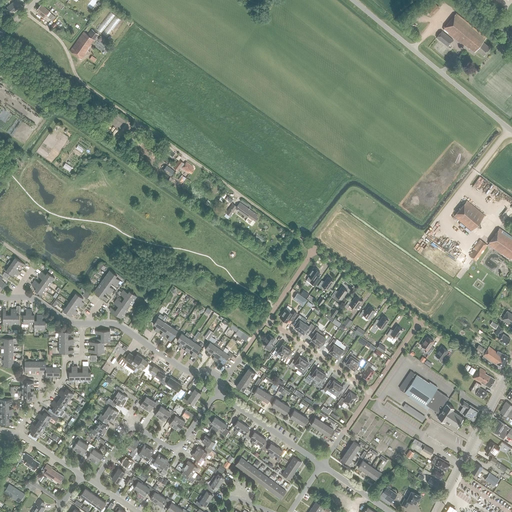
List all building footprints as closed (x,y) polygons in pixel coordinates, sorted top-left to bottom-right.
[(23,6),(20,4),(23,1),(22,0),(15,0),(16,1),(11,5),(6,0),(5,0),(3,2),(7,7),(6,8),(11,13),(14,11),(15,13),(23,6)] [(431,16),(439,9),(433,3),(425,11),(431,16)] [(49,12),(41,5),(36,10),(38,12),(37,13),(43,18),(49,12)] [(108,37),(121,19),(105,7),(92,25),(98,29),(108,37)] [(476,51),(483,57),(490,49),(483,43),(486,38),(457,14),(443,30),(463,46),(464,45),(469,49),(469,48),(475,53),(476,51)] [(115,42),(129,24),(124,21),(111,39),(115,42)] [(94,40),(98,34),(92,30),(88,35),(84,32),(70,51),(81,60),(92,46),(91,45),(94,40)] [(436,38),(447,47),(453,40),(442,31),(436,38)] [(3,120),(5,121),(11,114),(9,112),(3,120)] [(178,160),(173,168),(176,170),(177,171),(180,167),(188,174),(189,172),(191,173),(193,171),(194,170),(192,169),(193,167),(186,162),(185,164),(180,161),(178,160)] [(63,166),(70,171),(73,167),(66,162),(63,166)] [(167,166),(163,171),(171,176),(174,171),(167,166)] [(181,175),(178,180),(182,183),(186,178),(181,175)] [(222,198),(230,203),(233,199),(224,194),(222,198)] [(480,222),(485,216),(467,201),(454,217),(472,232),(477,226),(478,227),(481,223),(480,222)] [(232,204),(226,213),(231,216),(235,210),(247,218),(245,221),(252,226),(255,222),(258,218),(256,217),(257,216),(240,203),(237,207),(232,204)] [(511,238),(499,229),(488,245),(508,259),(508,258),(510,260),(511,259),(511,238)] [(475,250),(470,257),(476,261),(487,245),(480,240),(474,249),(475,250)] [(12,262),(19,267),(21,265),(24,267),(25,265),(15,258),(12,262)] [(9,267),(19,274),(20,272),(17,270),(19,267),(12,262),(9,267)] [(19,274),(9,267),(6,271),(13,276),(15,274),(18,276),(19,274)] [(315,286),(319,280),(320,278),(317,276),(320,272),(318,271),(318,270),(316,268),(315,268),(314,268),(308,276),(309,276),(307,280),(315,286)] [(106,275),(118,283),(120,281),(115,277),(116,275),(109,270),(106,275)] [(41,271),(39,274),(51,282),(54,278),(47,273),(46,275),(41,271)] [(42,279),(41,282),(48,287),(51,282),(39,274),(38,276),(42,279)] [(103,279),(110,284),(112,281),(117,285),(118,283),(106,275),(103,279)] [(328,290),(333,281),(332,280),(330,278),(329,278),(328,277),(324,283),(321,281),(317,286),(320,288),(322,286),(328,290)] [(100,283),(112,292),(113,290),(109,286),(110,284),(103,279),(100,283)] [(35,280),(33,283),(45,291),(48,287),(41,282),(39,283),(35,280)] [(42,296),(45,291),(33,283),(31,285),(36,288),(34,290),(42,296)] [(97,288),(104,293),(105,291),(110,294),(112,292),(100,283),(97,288)] [(339,302),(341,299),(347,291),(346,290),(346,289),(344,288),(343,288),(341,287),(337,293),(335,291),(331,296),(339,302)] [(104,293),(97,288),(93,292),(105,301),(107,298),(103,295),(104,293)] [(123,290),(121,292),(133,301),(137,297),(129,291),(128,293),(123,290)] [(125,297),(123,300),(130,305),(133,301),(121,292),(120,294),(125,297)] [(72,298),(82,305),(84,303),(81,301),(83,299),(75,293),(72,298)] [(303,306),(307,300),(297,293),(293,299),(303,306)] [(321,306),(325,300),(321,297),(320,297),(316,303),(320,306),(321,306)] [(355,309),(361,301),(360,300),(359,299),(357,298),(355,297),(351,303),(349,301),(345,306),(347,308),(349,305),(355,309)] [(69,302),(76,307),(78,305),(81,307),(82,305),(72,298),(69,302)] [(117,299),(115,301),(127,310),(130,305),(123,300),(121,302),(117,299)] [(118,307),(116,309),(124,314),(127,310),(115,301),(113,304),(118,307)] [(66,307),(76,314),(77,312),(75,310),(76,307),(69,302),(66,307)] [(76,314),(66,307),(63,311),(70,316),(72,314),(75,316),(76,314)] [(369,319),(375,311),(373,310),(373,309),(371,307),(370,308),(369,307),(365,312),(362,310),(359,316),(361,317),(363,315),(369,319)] [(121,319),(124,314),(116,309),(115,311),(110,308),(109,310),(121,319)] [(286,308),(280,317),(286,322),(289,318),(292,320),(297,313),(292,310),(290,312),(286,308)] [(334,317),(338,310),(334,308),(330,314),(334,317)] [(511,314),(507,312),(502,320),(509,324),(509,323),(511,324),(511,314)] [(299,331),(305,322),(307,320),(302,317),(299,315),(296,320),(298,322),(294,327),(299,331)] [(372,325),(370,329),(375,333),(379,326),(383,329),(389,320),(387,319),(385,317),(384,317),(383,316),(379,322),(376,320),(372,325)] [(160,329),(164,322),(157,317),(153,324),(156,327),(154,331),(157,333),(160,329)] [(348,327),(352,321),(348,318),(347,318),(343,324),(348,327)] [(166,333),(171,326),(164,322),(160,329),(163,331),(160,335),(164,337),(166,333)] [(305,322),(299,331),(304,334),(308,328),(310,330),(314,325),(311,323),(310,325),(305,322)] [(175,329),(171,326),(166,333),(169,335),(167,339),(170,342),(179,328),(177,326),(175,329)] [(386,335),(389,337),(391,338),(393,336),(397,338),(402,330),(401,329),(401,328),(399,327),(398,327),(396,326),(392,332),(390,330),(386,335)] [(315,344),(323,333),(318,330),(319,329),(316,327),(313,332),(315,334),(311,339),(313,341),(312,341),(315,344)] [(358,327),(354,332),(361,336),(365,332),(358,327)] [(497,331),(496,332),(495,334),(500,338),(499,340),(499,341),(501,342),(506,345),(510,340),(503,334),(502,335),(501,334),(503,330),(499,327),(496,330),(497,331)] [(238,329),(235,334),(238,336),(236,339),(240,342),(242,339),(246,341),(249,336),(238,329)] [(188,338),(187,337),(189,334),(187,332),(184,335),(181,333),(177,340),(180,342),(177,346),(181,349),(184,345),(183,345),(188,338)] [(331,337),(328,335),(326,334),(325,335),(323,333),(315,344),(318,346),(319,345),(321,346),(325,340),(327,342),(331,337)] [(265,348),(270,351),(273,346),(271,344),(275,339),(268,334),(262,342),(267,345),(265,348)] [(210,342),(205,349),(208,351),(206,355),(209,357),(212,353),(211,353),(218,344),(215,342),(216,340),(211,337),(208,341),(210,342)] [(423,343),(421,345),(427,350),(425,353),(429,355),(433,349),(430,347),(434,341),(427,337),(425,340),(424,339),(423,339),(422,341),(422,342),(423,343)] [(183,345),(184,345),(187,347),(184,351),(187,353),(190,349),(194,342),(196,339),(194,338),(192,340),(188,338),(183,345)] [(332,346),(328,352),(330,353),(333,355),(339,346),(342,343),(337,339),(336,341),(333,339),(330,344),(332,346)] [(190,349),(193,351),(190,355),(194,357),(203,344),(200,342),(198,345),(194,342),(190,349)] [(218,344),(211,353),(212,353),(215,356),(212,359),(215,362),(218,358),(223,351),(225,348),(221,346),(218,344)] [(276,348),(272,353),(276,356),(279,358),(282,355),(288,347),(285,344),(284,345),(282,344),(278,350),(276,348)] [(478,345),(476,349),(481,353),(480,354),(484,356),(483,356),(496,366),(497,365),(502,367),(507,357),(497,352),(497,353),(489,347),(487,350),(484,348),(484,349),(478,345)] [(339,346),(333,355),(338,358),(342,353),(344,354),(348,349),(345,347),(344,350),(339,346)] [(223,351),(218,358),(221,360),(218,364),(222,366),(228,357),(230,359),(233,355),(228,351),(229,350),(225,347),(225,348),(223,351)] [(282,355),(279,358),(284,362),(287,364),(290,358),(288,357),(292,351),(290,350),(291,349),(288,347),(282,355)] [(441,347),(435,355),(442,360),(440,362),(444,364),(447,359),(444,357),(448,351),(441,347)] [(376,349),(374,353),(379,357),(380,356),(382,358),(384,355),(376,349)] [(346,366),(349,368),(357,358),(352,354),(353,353),(350,351),(347,356),(349,358),(345,364),(347,365),(346,366)] [(136,367),(142,358),(138,356),(139,355),(137,354),(137,355),(137,354),(135,357),(129,353),(126,359),(122,356),(118,363),(124,367),(126,365),(134,371),(136,367)] [(293,360),(289,365),(293,368),(296,365),(299,367),(305,359),(302,356),(301,357),(299,356),(295,362),(293,360)] [(455,356),(448,366),(454,369),(460,359),(455,356)] [(143,370),(145,372),(150,365),(148,364),(149,362),(146,360),(146,361),(142,358),(136,367),(139,369),(141,366),(144,368),(143,370)] [(361,361),(357,358),(349,368),(352,370),(353,369),(355,370),(359,365),(361,366),(365,361),(362,359),(361,361)] [(299,367),(297,370),(302,373),(301,374),(304,376),(307,370),(305,369),(309,363),(307,362),(308,361),(305,359),(299,367)] [(366,369),(362,375),(368,380),(369,378),(370,379),(371,379),(373,377),(372,376),(372,375),(374,371),(377,368),(372,365),(368,362),(364,367),(366,369)] [(145,372),(144,374),(146,375),(147,373),(148,374),(149,372),(152,374),(151,376),(153,378),(155,376),(159,370),(156,367),(153,365),(152,367),(150,365),(145,372)] [(312,379),(314,381),(322,371),(319,369),(318,369),(316,368),(312,374),(310,372),(305,379),(309,382),(312,379)] [(495,380),(484,374),(486,372),(480,368),(478,371),(477,371),(471,381),(473,382),(476,380),(481,383),(490,388),(495,380)] [(248,369),(245,373),(252,378),(255,373),(248,369)] [(162,384),(167,377),(164,375),(166,374),(163,372),(162,372),(159,370),(155,376),(160,379),(158,381),(162,384)] [(325,373),(322,371),(314,381),(319,384),(318,386),(321,388),(324,382),(322,381),(326,375),(324,374),(325,373)] [(427,410),(429,407),(436,412),(435,414),(437,415),(438,416),(437,417),(444,422),(445,422),(446,423),(449,425),(450,423),(456,427),(458,424),(459,424),(461,422),(460,421),(463,418),(452,410),(454,408),(445,402),(448,398),(436,389),(438,388),(430,382),(429,383),(417,375),(416,375),(411,371),(399,388),(405,392),(405,393),(409,396),(408,397),(427,410)] [(245,373),(242,378),(249,382),(252,378),(245,373)] [(166,384),(171,387),(172,387),(176,381),(172,379),(173,378),(170,376),(169,378),(167,377),(162,384),(165,385),(166,384)] [(242,378),(239,382),(246,387),(249,382),(242,378)] [(327,384),(323,389),(326,391),(327,390),(332,393),(339,383),(336,381),(335,382),(333,380),(329,386),(327,384)] [(180,384),(176,381),(172,387),(171,387),(170,389),(172,391),(174,389),(177,391),(175,395),(180,398),(184,392),(180,389),(182,385),(181,385),(182,384),(180,383),(180,384)] [(242,391),(244,389),(245,390),(246,388),(245,387),(246,387),(239,382),(236,387),(242,391)] [(487,393),(479,388),(481,385),(476,382),(470,392),(475,395),(475,394),(483,399),(487,393)] [(332,393),(330,396),(334,399),(335,398),(338,400),(341,395),(339,393),(343,387),(341,386),(341,385),(339,383),(332,393)] [(118,391),(115,396),(124,402),(127,397),(122,394),(124,391),(117,386),(115,389),(118,391)] [(253,394),(257,397),(262,390),(257,387),(253,394)] [(61,390),(59,392),(70,399),(73,394),(66,389),(64,392),(61,390)] [(189,390),(188,393),(191,395),(190,395),(197,399),(199,396),(200,396),(201,394),(200,394),(201,394),(194,389),(192,392),(189,390)] [(257,397),(262,400),(266,393),(262,390),(257,397)] [(70,400),(70,399),(59,392),(58,394),(61,396),(59,399),(66,404),(68,401),(69,402),(70,400)] [(341,397),(337,403),(338,404),(341,406),(345,408),(347,404),(350,406),(354,401),(354,402),(356,399),(356,398),(357,397),(350,392),(344,400),(342,398),(342,397),(341,397)] [(140,405),(145,409),(151,399),(146,396),(147,395),(145,393),(141,398),(144,400),(140,405)] [(266,393),(262,400),(266,403),(271,396),(266,393)] [(183,398),(181,401),(187,405),(189,403),(193,405),(193,404),(194,405),(195,403),(194,403),(197,399),(190,395),(186,401),(183,398)] [(109,399),(107,401),(114,406),(116,403),(121,407),(124,402),(115,396),(112,401),(109,399)] [(54,400),(52,403),(63,410),(65,408),(64,408),(66,404),(59,399),(57,402),(54,400)] [(156,408),(159,402),(156,401),(155,402),(151,399),(145,409),(150,412),(153,406),(156,408)] [(271,406),(275,409),(280,401),(275,399),(271,406)] [(109,406),(106,411),(115,416),(118,412),(113,408),(114,406),(107,401),(105,404),(109,406)] [(275,409),(280,412),(285,404),(280,401),(275,409)] [(475,416),(474,416),(478,410),(469,405),(463,401),(461,405),(463,407),(459,412),(472,420),(475,416)] [(154,415),(159,418),(165,409),(161,406),(162,404),(159,402),(156,408),(158,410),(154,415)] [(504,406),(500,412),(503,414),(501,417),(508,421),(511,415),(511,414),(509,412),(510,410),(511,410),(511,409),(511,405),(506,402),(503,405),(504,406)] [(51,410),(59,415),(62,417),(65,412),(63,410),(52,403),(51,405),(54,407),(51,410)] [(422,422),(427,416),(406,403),(403,407),(412,413),(411,415),(422,422)] [(289,407),(285,404),(280,412),(285,414),(289,407)] [(165,409),(159,418),(164,421),(167,416),(170,417),(174,412),(169,409),(167,410),(165,409)] [(289,417),(294,420),(298,413),(294,410),(289,417)] [(39,413),(38,415),(48,423),(51,417),(56,421),(58,418),(47,411),(46,414),(44,412),(42,415),(39,413)] [(112,421),(115,416),(106,411),(103,415),(101,414),(99,417),(105,420),(108,422),(109,420),(112,421)] [(169,425),(174,428),(180,418),(175,415),(176,414),(174,412),(170,417),(172,419),(169,425)] [(294,420),(298,423),(303,416),(298,413),(294,420)] [(39,420),(37,423),(44,428),(46,425),(47,425),(49,423),(48,423),(38,415),(36,418),(39,420)] [(307,419),(303,416),(298,423),(303,426),(307,419)] [(108,422),(105,420),(99,417),(97,419),(99,421),(96,425),(105,431),(108,426),(106,425),(108,422)] [(210,423),(214,425),(211,429),(214,430),(220,421),(216,418),(217,418),(215,417),(214,417),(210,423)] [(310,424),(314,427),(319,420),(314,417),(310,424)] [(184,422),(180,418),(174,428),(178,431),(184,422)] [(511,429),(506,425),(497,419),(491,429),(499,434),(498,435),(503,439),(506,435),(511,439),(511,429)] [(233,432),(236,434),(243,425),(239,422),(240,422),(238,420),(238,421),(237,420),(233,427),(236,429),(233,432)] [(314,427),(319,430),(324,423),(319,420),(314,427)] [(225,437),(226,436),(228,432),(229,432),(224,428),(226,425),(225,424),(226,424),(224,423),(220,421),(214,430),(216,432),(219,429),(222,431),(220,433),(225,437)] [(42,431),(44,428),(37,423),(35,426),(32,424),(31,426),(41,433),(42,434),(43,431),(42,431)] [(319,430),(324,433),(328,426),(324,423),(319,430)] [(90,431),(95,435),(98,437),(100,435),(102,436),(105,431),(96,425),(93,430),(91,429),(90,431)] [(243,425),(236,434),(239,436),(241,432),(244,435),(243,437),(246,439),(250,432),(249,430),(250,429),(247,427),(243,425)] [(329,427),(328,426),(324,433),(328,436),(333,429),(331,428),(332,426),(330,425),(329,427)] [(37,438),(41,433),(31,426),(29,428),(32,430),(30,433),(37,438)] [(255,444),(255,442),(260,436),(256,434),(257,433),(254,431),(253,433),(250,432),(246,439),(248,440),(250,438),(252,440),(250,443),(253,445),(254,443),(255,444)] [(77,452),(83,443),(79,439),(80,438),(77,436),(73,441),(76,443),(72,448),(77,452)] [(205,448),(210,452),(212,449),(210,448),(214,442),(205,436),(201,442),(206,445),(205,448)] [(263,439),(260,436),(255,442),(255,444),(257,445),(257,444),(261,446),(259,448),(262,450),(267,443),(265,442),(266,440),(264,438),(263,439)] [(131,453),(134,454),(138,448),(135,447),(139,442),(133,438),(127,447),(133,451),(131,453)] [(85,444),(83,443),(77,452),(82,455),(86,449),(88,451),(92,446),(86,442),(85,444)] [(350,446),(357,451),(360,446),(353,442),(350,446)] [(500,447),(496,445),(491,442),(485,451),(491,455),(494,457),(500,447)] [(267,455),(270,457),(276,448),(273,445),(271,443),(269,445),(267,443),(262,450),(265,452),(266,450),(269,452),(267,455)] [(140,450),(138,448),(134,454),(131,459),(134,460),(138,454),(142,457),(148,448),(144,445),(140,450)] [(431,455),(434,450),(425,445),(422,450),(424,451),(431,455)] [(87,458),(92,461),(98,452),(93,449),(94,447),(92,446),(88,451),(91,453),(87,458)] [(347,451),(354,455),(357,451),(350,446),(347,451)] [(210,452),(205,448),(203,450),(198,447),(195,452),(204,458),(205,455),(207,456),(210,452)] [(153,451),(148,448),(142,457),(147,460),(146,462),(149,464),(152,458),(150,456),(153,451)] [(276,448),(270,457),(272,459),(274,455),(278,458),(275,461),(278,463),(283,457),(280,455),(282,452),(282,451),(280,450),(276,448)] [(414,453),(409,449),(405,455),(410,458),(414,453)] [(344,455),(351,460),(354,455),(347,451),(344,455)] [(98,452),(92,461),(97,464),(103,455),(98,452)] [(204,458),(195,452),(191,456),(197,460),(195,462),(200,466),(204,461),(202,460),(204,458)] [(23,463),(24,461),(25,462),(24,464),(34,471),(39,463),(32,459),(33,458),(27,454),(21,462),(23,463)] [(152,464),(157,467),(163,457),(158,454),(155,460),(152,458),(149,464),(151,466),(152,464)] [(351,460),(344,455),(341,460),(348,464),(351,460)] [(449,465),(439,459),(435,456),(431,463),(446,471),(449,465)] [(168,466),(166,464),(168,461),(163,457),(157,467),(159,468),(157,472),(162,475),(168,466)] [(289,463),(297,468),(301,462),(293,457),(289,463)] [(128,471),(133,475),(135,472),(130,468),(129,468),(132,462),(126,458),(122,464),(124,465),(123,467),(128,471)] [(235,465),(240,470),(246,462),(240,458),(235,465)] [(185,466),(194,472),(197,468),(199,469),(200,466),(195,462),(193,465),(188,461),(185,466)] [(358,468),(362,471),(367,464),(362,461),(358,468)] [(367,464),(362,471),(367,474),(371,467),(369,465),(371,463),(369,461),(367,464)] [(240,470),(246,474),(252,466),(246,462),(240,470)] [(286,469),(293,474),(297,468),(289,463),(286,469)] [(476,463),(471,472),(477,476),(482,467),(476,463)] [(367,474),(371,477),(376,470),(374,468),(375,466),(373,464),(371,467),(367,474)] [(64,477),(51,469),(52,468),(46,465),(43,470),(46,471),(44,475),(47,477),(47,476),(60,483),(64,477)] [(189,476),(187,478),(193,482),(195,479),(191,476),(194,472),(185,466),(181,471),(189,476)] [(246,474),(252,478),(257,471),(252,466),(246,474)] [(401,469),(396,466),(393,472),(398,475),(401,469)] [(127,474),(128,471),(123,467),(121,470),(118,468),(115,473),(122,478),(125,473),(127,474)] [(439,479),(441,479),(444,474),(433,467),(432,468),(433,469),(431,474),(434,476),(439,479)] [(377,468),(376,470),(371,477),(376,480),(380,473),(378,471),(380,469),(377,468)] [(293,474),(286,469),(282,475),(289,480),(293,474)] [(214,475),(212,479),(214,480),(222,486),(225,481),(223,480),(225,477),(214,470),(212,473),(214,475)] [(252,478),(257,482),(263,475),(257,471),(252,478)] [(488,475),(485,479),(491,484),(490,486),(493,488),(494,486),(499,479),(489,472),(488,475)] [(118,483),(122,478),(115,473),(111,479),(118,483)] [(257,482),(263,486),(269,479),(263,475),(257,482)] [(437,487),(437,486),(439,483),(430,478),(427,483),(435,489),(436,488),(437,487)] [(263,486),(269,491),(274,483),(269,479),(263,486)] [(207,481),(204,485),(214,491),(216,488),(219,491),(222,486),(214,480),(211,484),(207,481)] [(269,491),(274,495),(280,487),(274,483),(269,491)] [(4,492),(19,503),(24,494),(9,484),(4,492)] [(285,492),(280,487),(274,495),(280,499),(285,492)] [(393,499),(397,494),(386,487),(383,491),(393,499)] [(85,499),(90,492),(85,488),(79,497),(82,499),(83,497),(85,499)] [(206,492),(203,497),(210,502),(214,496),(208,492),(210,491),(206,488),(205,491),(206,492)] [(155,490),(150,497),(161,506),(167,499),(155,490)] [(457,499),(472,507),(476,499),(462,491),(457,499)] [(90,502),(95,496),(90,492),(85,499),(90,502)] [(408,504),(407,504),(408,502),(411,504),(411,503),(415,505),(417,501),(418,501),(420,496),(411,492),(406,500),(404,499),(401,505),(406,508),(408,504)] [(95,506),(100,499),(95,496),(90,502),(95,506)] [(196,501),(194,504),(199,507),(201,504),(206,508),(210,502),(203,497),(199,503),(196,501)] [(100,499),(95,506),(98,508),(96,509),(99,511),(105,503),(100,499)] [(31,511),(42,511),(45,509),(42,507),(44,504),(38,500),(36,504),(37,505),(31,511)] [(171,501),(167,509),(171,511),(181,511),(183,509),(171,501)] [(311,508),(317,511),(319,511),(323,507),(315,502),(311,508)]
